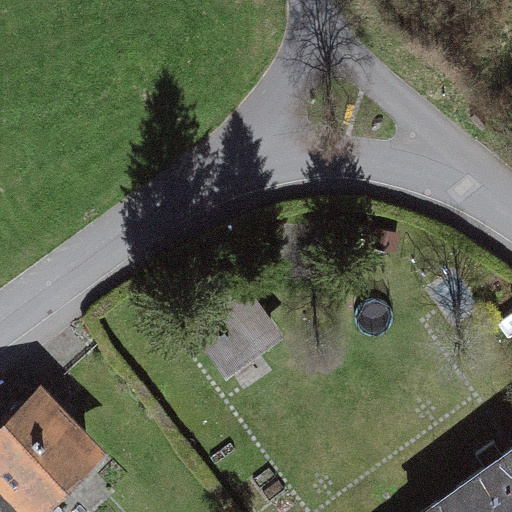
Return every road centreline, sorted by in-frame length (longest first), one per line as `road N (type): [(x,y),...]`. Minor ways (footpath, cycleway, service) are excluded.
road 1 (residential): [(0,351),(212,197),(343,129)]
road 2 (residential): [(511,247),(343,129)]
road 3 (residential): [(343,129),(309,0)]
